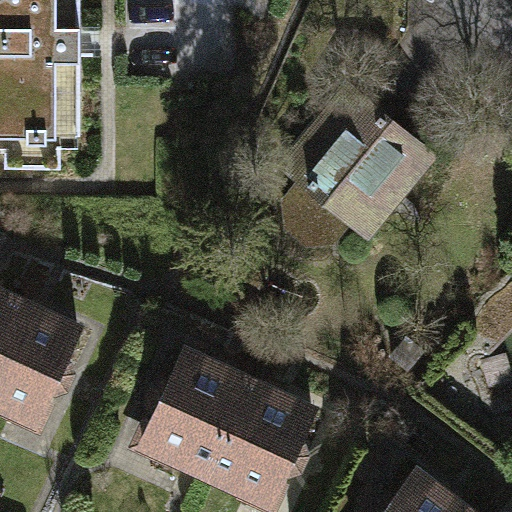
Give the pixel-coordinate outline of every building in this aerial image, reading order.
[(91,0),(0,0),(0,155),(93,155),(91,0)] [(446,148),(351,78),(277,176),(372,247),(446,148)] [(0,332),(12,306),(0,299),(0,332)] [(82,338),(12,306),(0,332),(0,426),(33,442),(82,338)] [(240,384),(175,354),(127,459),(192,488),(240,384)] [(268,511),(312,416),(240,384),(192,488),(244,511),(268,511)] [(458,511),(407,474),(378,511),(458,511)]
